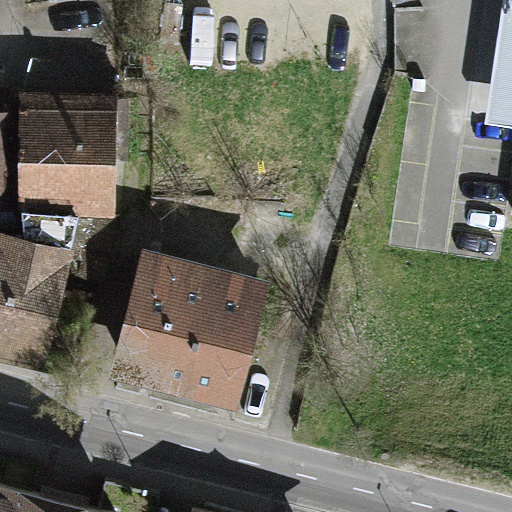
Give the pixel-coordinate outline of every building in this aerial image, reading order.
[(511,0),(503,0),(486,111),(511,114),(511,0)] [(128,96),(21,95),(22,203),(77,208),(106,211),(107,156),(127,157),(128,96)] [(13,133),(0,133),(0,223),(19,224),(13,133)] [(5,229),(0,249),(0,332),(36,341),(56,254),(66,255),(77,208),(22,203),(25,229),(5,229)] [(151,254),(123,360),(229,388),(257,282),(151,254)] [(0,483),(0,511),(116,511),(117,511),(0,483)]
